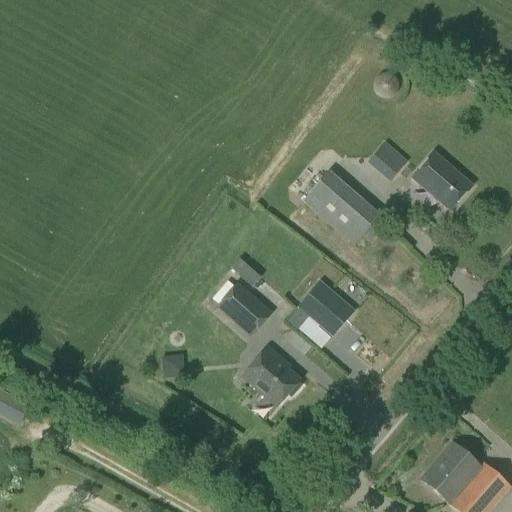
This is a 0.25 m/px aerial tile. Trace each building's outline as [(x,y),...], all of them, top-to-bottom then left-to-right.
[(449,211),(469,188),(432,155),(412,178),(449,211)] [(378,217),(327,172),(323,177),(318,173),(306,188),(311,192),(302,202),(352,247),(378,217)] [(255,285),(263,275),(243,257),(234,267),(255,285)] [(250,339),(271,315),(236,285),(215,309),(250,339)] [(317,351),(338,327),(305,298),(284,322),(317,351)] [(287,397),(297,385),(294,382),(296,380),(274,361),(276,358),(263,348),(239,375),(273,406),(284,394),(287,397)] [(166,376),(187,376),(187,354),(166,354),(166,376)] [(0,393),(0,415),(19,426),(28,408),(0,393)] [(476,470),(448,446),(430,466),(433,469),(420,484),(452,511),(484,511),(505,489),(479,466),(476,470)]
